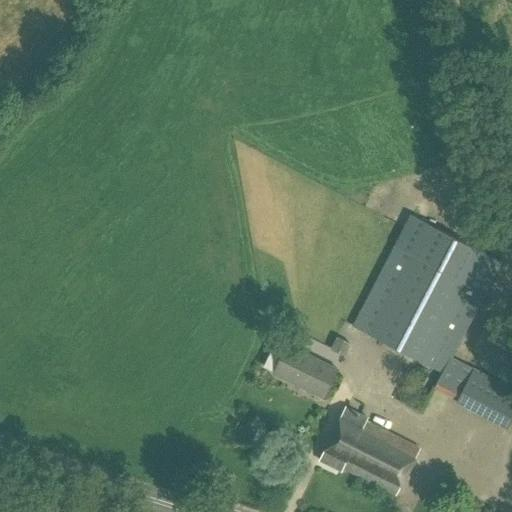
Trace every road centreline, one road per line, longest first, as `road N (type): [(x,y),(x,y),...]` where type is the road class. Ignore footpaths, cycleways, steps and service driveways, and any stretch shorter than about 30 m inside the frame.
road 1 (track): [(448,0),(511,200)]
road 2 (primary): [(185,511),(0,452)]
